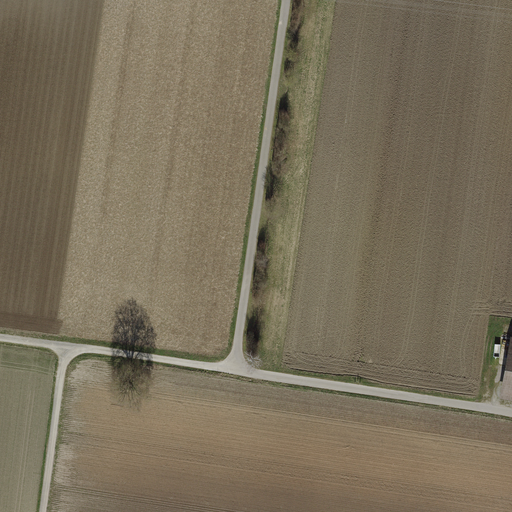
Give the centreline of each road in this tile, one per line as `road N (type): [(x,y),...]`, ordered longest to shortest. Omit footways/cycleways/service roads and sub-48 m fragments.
road 1 (track): [(234,370),(0,336)]
road 2 (track): [(43,511),(65,344)]
